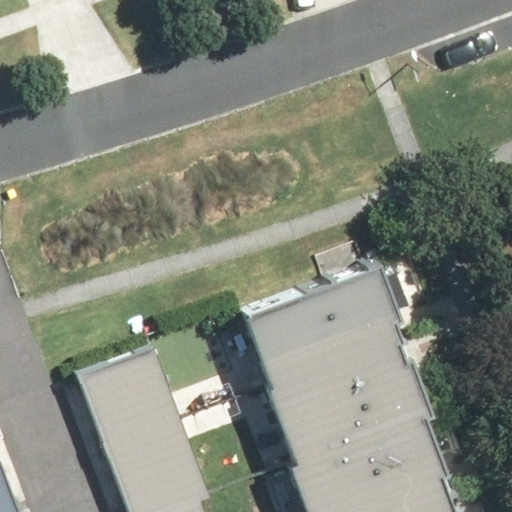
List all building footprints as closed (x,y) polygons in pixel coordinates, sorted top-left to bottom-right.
[(404,314),(382,249),(239,297),(261,362),(404,314)] [(426,380),(404,314),(261,362),(283,428),(426,380)] [(76,362),(103,436),(178,409),(152,335),(76,362)] [(448,445),(426,380),(283,428),(304,493),(448,445)] [(103,436),(129,510),(195,487),(205,483),(178,409),(103,436)] [(0,511),(3,511),(1,504),(23,497),(0,426),(0,511)] [(464,511),(470,510),(448,445),(304,493),(310,511),(464,511)] [(203,511),(195,487),(129,510),(123,511),(203,511)]
